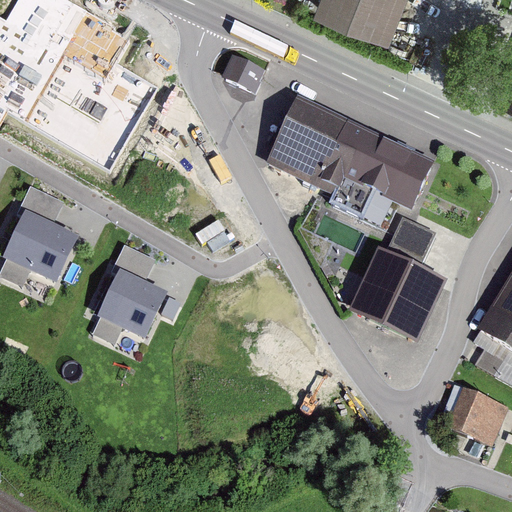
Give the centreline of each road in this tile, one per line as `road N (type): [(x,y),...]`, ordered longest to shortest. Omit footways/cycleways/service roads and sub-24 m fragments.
road 1 (tertiary): [(213,13),(511,152)]
road 2 (residential): [(284,238),(227,270),(209,271),(0,147)]
road 3 (residential): [(511,200),(477,258),(434,390),(400,421)]
road 4 (residential): [(284,238),(201,91),(199,48),(213,13)]
road 5 (residential): [(400,421),(338,337),(284,238)]
